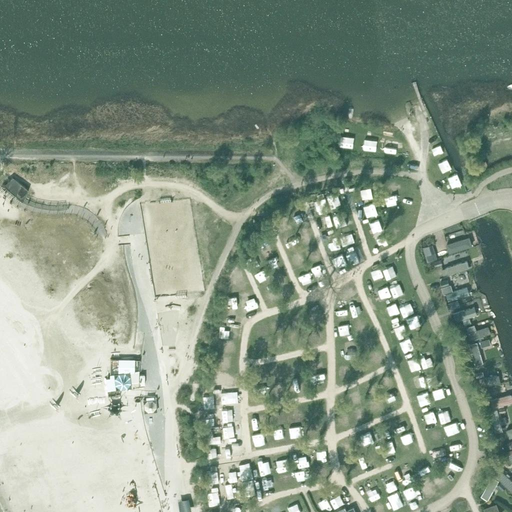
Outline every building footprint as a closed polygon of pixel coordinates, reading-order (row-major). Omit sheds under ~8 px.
[(344,131),(342,141),(357,144),(359,133),(344,131)] [(369,133),(367,145),(380,147),(381,135),(369,133)] [(4,183),(2,185),(22,201),(24,199),(28,190),(13,177),(4,183)] [(372,183),(362,187),(365,197),(375,194),(372,183)] [(341,202),(339,190),(329,192),(331,203),(341,202)] [(320,212),(331,208),(326,194),(315,198),(320,212)] [(375,213),(381,211),(378,198),(372,199),(375,213)] [(448,237),(450,246),(473,243),(471,233),(463,234),(462,228),(454,229),(455,236),(448,237)] [(339,232),(328,234),(332,248),(342,246),(339,232)] [(380,242),(389,239),(386,232),(378,235),(380,242)] [(424,243),(429,258),(439,255),(434,239),(424,243)] [(443,262),(445,271),(472,265),(470,257),(443,262)] [(389,280),(377,285),(382,296),(393,291),(389,280)] [(470,282),(447,288),(450,297),(472,290),(470,282)] [(386,303),(390,313),(401,309),(397,299),(386,303)] [(490,321),(478,325),(476,320),(466,323),(472,337),(493,329),(490,321)] [(479,338),(482,344),(493,339),(490,333),(479,338)] [(470,340),(476,362),(485,359),(479,337),(470,340)] [(113,374),(115,390),(131,388),(131,383),(139,382),(139,371),(140,360),(133,360),(119,360),(119,374),(113,374)] [(417,384),(428,380),(424,371),(413,375),(417,384)] [(502,371),(485,371),(485,381),(501,381),(502,371)] [(232,402),(243,402),(243,386),(231,387),(232,402)] [(143,400),(144,412),(156,411),(155,399),(143,400)] [(500,405),(491,407),(496,428),(505,426),(500,405)] [(426,409),(430,421),(440,418),(437,406),(426,409)] [(237,423),(226,424),(227,436),(238,435),(237,423)] [(224,472),(233,469),(230,460),(221,462),(224,472)] [(511,486),(511,469),(503,461),(495,470),(511,486)] [(238,465),(239,476),(253,474),(251,463),(238,465)] [(209,479),(219,479),(219,467),(208,468),(209,479)] [(492,472),(481,492),(489,497),(500,476),(492,472)] [(503,511),(500,499),(486,503),(487,511),(503,511)] [(183,511),(190,509),(188,501),(181,503),(183,511)]
